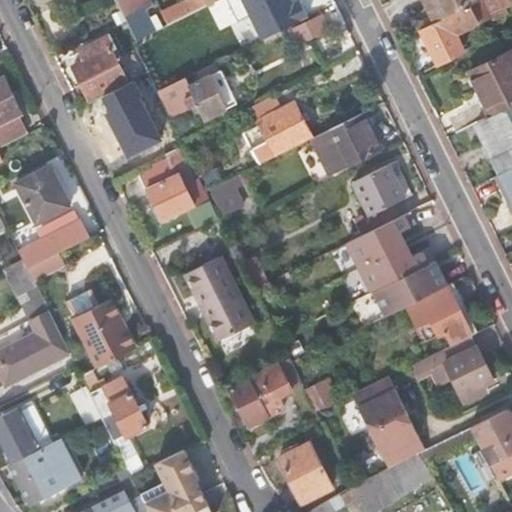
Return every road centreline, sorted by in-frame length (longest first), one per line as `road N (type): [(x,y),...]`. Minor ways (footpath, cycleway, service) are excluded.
road 1 (residential): [(2,0),(256,503)]
road 2 (residential): [(353,0),(511,314)]
